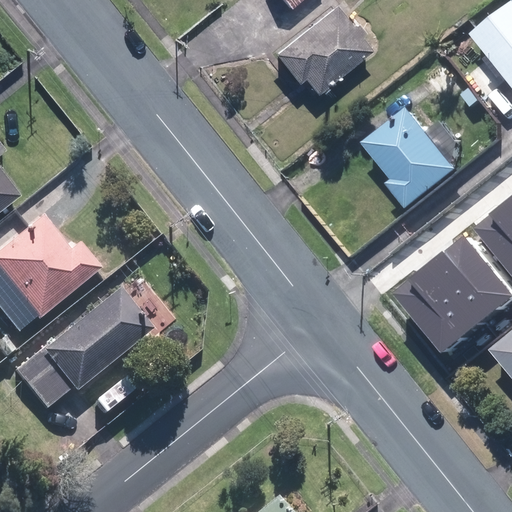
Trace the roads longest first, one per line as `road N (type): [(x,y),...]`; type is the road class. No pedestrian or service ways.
road 1 (residential): [(60,0),(322,322)]
road 2 (residential): [(88,511),(322,322)]
road 3 (residential): [(322,322),(476,511)]
